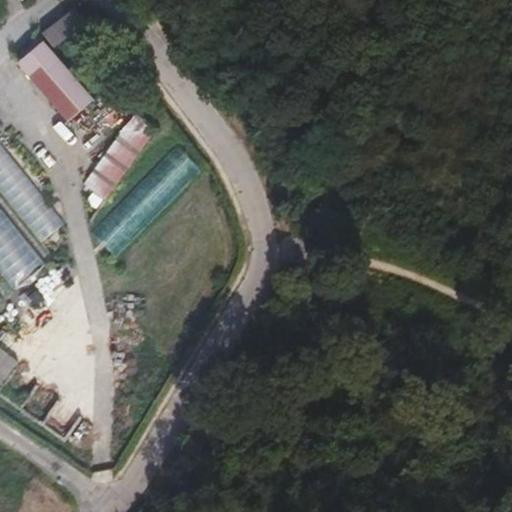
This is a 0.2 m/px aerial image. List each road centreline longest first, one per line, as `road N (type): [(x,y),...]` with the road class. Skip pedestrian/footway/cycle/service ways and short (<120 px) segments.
road 1 (unclassified): [(101,511),(178,397),(259,245),(249,195),(133,23),(108,0)]
road 2 (track): [(351,256),(511,316)]
